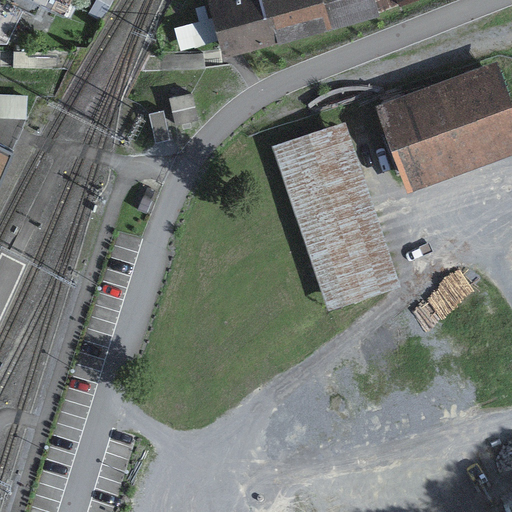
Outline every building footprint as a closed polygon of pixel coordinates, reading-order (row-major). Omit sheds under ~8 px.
[(24,10),(3,0),(0,0),(0,44),(6,45),(24,10)] [(3,0),(24,10),(40,18),(45,8),(66,16),(72,0),(3,0)] [(210,0),(224,48),(330,21),(332,30),(380,17),(379,13),(416,0),(210,0)] [(511,104),(498,64),(376,107),(410,196),(511,157),(511,104)] [(346,124),(273,148),(328,312),(401,288),(346,124)] [(0,175),(15,145),(0,137),(0,175)]
